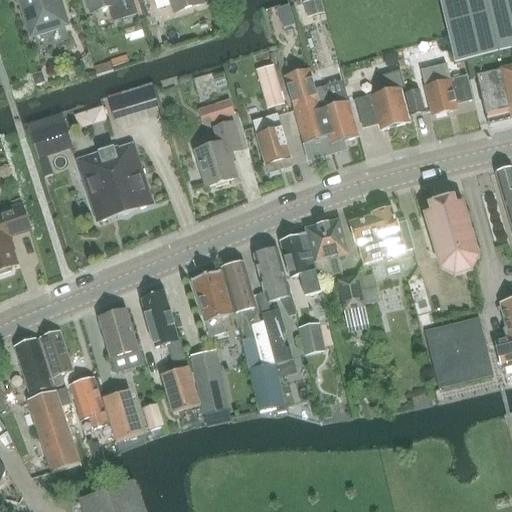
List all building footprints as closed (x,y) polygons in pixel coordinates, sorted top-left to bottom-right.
[(19,0),(31,37),(67,25),(59,0),(19,0)] [(86,0),(91,14),(109,8),(113,23),(137,15),(132,0),(86,0)] [(151,0),(152,1),(154,0),(170,0),(175,14),(203,5),(201,0),(151,0)] [(306,14),(324,9),(321,0),(302,0),(306,14)] [(511,0),(439,0),(455,64),(466,61),(470,81),(478,80),(489,126),(511,120),(511,0)] [(446,65),(421,72),(432,117),(457,111),(456,106),(473,101),(467,77),(450,81),(446,65)] [(309,68),(284,76),(309,162),(346,151),(343,142),(358,138),(347,98),(342,100),(340,92),(329,95),(327,88),(316,91),(309,68)] [(380,132),(410,124),(400,89),(404,88),(400,73),(379,78),(384,93),(356,101),(363,130),(379,125),(380,132)] [(278,87),(262,92),(267,109),(283,104),(278,87)] [(411,117),(425,114),(419,90),(405,94),(411,117)] [(203,126),(234,115),(229,99),(197,110),(203,126)] [(62,114),(27,125),(30,134),(39,159),(40,163),(75,152),(74,148),(65,122),(62,114)] [(277,116),(253,123),(265,165),(264,166),(266,174),(293,166),(290,158),(277,116)] [(230,155),(243,151),(234,124),(213,130),(218,146),(194,153),(206,189),(238,179),(230,155)] [(118,148),(77,161),(98,224),(153,206),(133,145),(118,150),(118,148)] [(511,170),(496,175),(511,229),(511,170)] [(432,205),(430,205),(430,206),(430,207),(429,207),(429,209),(430,209),(432,214),(428,215),(427,214),(425,215),(426,216),(425,216),(425,217),(424,217),(425,219),(426,219),(431,234),(429,234),(430,237),(431,236),(436,251),(435,252),(435,254),(436,253),(441,269),(440,270),(441,271),(442,270),(453,276),(453,278),(455,278),(456,277),(471,272),(471,273),(473,272),(472,271),(478,260),(479,260),(480,258),(479,257),(474,242),(475,242),(475,240),(473,240),(469,225),(470,225),(470,222),(468,223),(464,208),(465,207),(464,205),(463,206),(463,205),(462,205),(462,204),(460,205),(460,206),(456,207),(455,202),(456,201),(455,199),(454,200),(454,199),(453,199),(453,198),(451,199),(448,201),(448,199),(435,203),(435,205),(432,205)] [(0,276),(11,273),(12,268),(17,266),(8,238),(10,238),(8,233),(29,226),(23,206),(0,213),(0,276)] [(405,252),(413,250),(404,220),(396,222),(395,217),(394,217),(392,210),(390,211),(388,207),(373,211),(374,215),(372,216),(373,218),(350,225),(356,245),(358,245),(364,266),(383,260),(382,257),(386,256),(387,262),(392,261),(391,258),(405,253),(405,252)] [(339,222),(306,231),(316,264),(317,269),(320,279),(342,273),(338,258),(349,255),(339,222)] [(306,280),(308,289),(310,296),(322,293),(306,235),(281,242),(291,279),(310,274),(311,279),(306,280)] [(271,313),(268,304),(280,300),(289,317),(296,315),(277,250),(254,256),(265,294),(257,296),(262,316),(271,313)] [(222,270),(227,289),(239,329),(260,323),(243,264),(222,270)] [(192,282),(194,289),(205,325),(206,324),(211,339),(225,334),(221,319),(233,315),(220,274),(192,282)] [(338,281),(340,289),(348,326),(368,322),(358,278),(338,281)] [(181,341),(178,341),(164,292),(142,300),(156,348),(168,345),(173,361),(185,358),(181,341)] [(509,341),(496,344),(501,365),(511,362),(511,299),(504,301),(503,304),(500,305),(509,341)] [(271,313),(262,316),(276,365),(293,361),(280,311),(271,313)] [(113,359),(138,352),(125,312),(100,319),(113,359)] [(494,377),(479,319),(425,332),(439,391),(494,377)] [(305,357),(325,352),(319,325),(299,329),(305,357)] [(63,385),(65,383),(62,376),(73,373),(60,332),(40,338),(57,388),(63,385)] [(39,339),(15,349),(32,401),(28,402),(52,474),(80,465),(61,408),(56,392),(55,388),(39,339)] [(190,356),(203,415),(230,410),(217,350),(190,356)] [(286,412),(276,365),(250,371),(260,413),(277,409),(278,414),(286,412)] [(189,369),(162,377),(173,415),(200,407),(189,369)] [(95,430),(109,425),(94,380),(71,387),(77,407),(75,407),(80,422),(91,419),(95,430)] [(62,408),(72,405),(67,388),(57,392),(62,408)] [(117,443),(143,435),(130,392),(103,400),(117,443)] [(164,428),(160,415),(157,405),(143,409),(150,432),(164,428)] [(12,444),(7,433),(3,436),(0,437),(0,440),(6,447),(12,444)] [(88,446),(94,464),(104,460),(99,442),(88,446)] [(143,511),(133,482),(80,501),(83,511),(143,511)]
